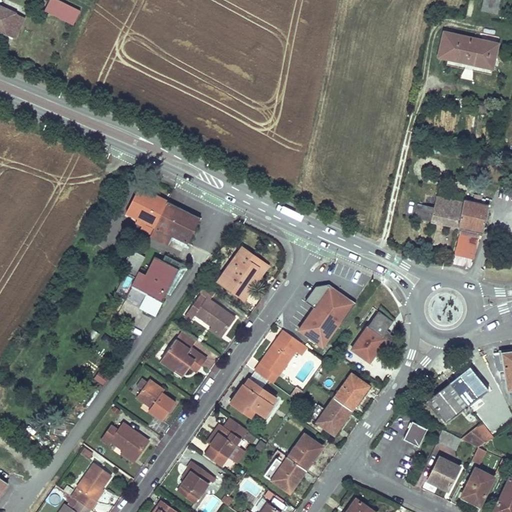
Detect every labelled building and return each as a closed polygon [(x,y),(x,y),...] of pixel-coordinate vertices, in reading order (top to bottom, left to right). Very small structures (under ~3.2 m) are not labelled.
[(80,11),(57,0),(49,0),(45,10),(73,24),(80,11)] [(499,0),(483,0),(482,10),(497,13),(499,0)] [(29,20),(0,5),(0,31),(6,35),(7,34),(20,40),(29,20)] [(498,44),(444,32),(439,57),(492,69),(498,44)] [(476,153),(440,145),(438,152),(474,160),(476,153)] [(155,227),(167,201),(139,187),(126,213),(139,219),(136,223),(143,227),(141,230),(151,235),(155,227)] [(126,194),(122,192),(117,201),(115,200),(112,205),(118,209),(126,194)] [(489,205),(464,200),(464,203),(437,197),(434,208),(424,206),(421,219),(483,232),(489,205)] [(167,201),(155,227),(150,236),(168,246),(173,236),(188,244),(201,218),(167,201)] [(424,206),(419,204),(416,217),(421,219),(424,206)] [(118,209),(112,205),(109,210),(115,214),(118,209)] [(460,233),(455,255),(473,259),(478,237),(460,233)] [(243,247),(219,281),(239,295),(259,267),(249,260),(253,254),(243,247)] [(145,257),(132,250),(124,265),(130,267),(116,294),(117,295),(155,314),(179,268),(156,257),(146,275),(138,271),(145,257)] [(259,267),(239,295),(245,299),(269,265),(253,254),(249,260),(259,267)] [(217,292),(206,284),(200,293),(201,294),(196,301),(185,315),(192,320),(196,314),(212,326),(224,334),(236,318),(211,300),(217,292)] [(328,352),(355,301),(326,286),(299,337),(328,352)] [(378,309),(349,349),(371,365),(392,337),(387,334),(396,322),(378,309)] [(212,326),(210,329),(222,337),(224,334),(212,326)] [(268,352),(261,362),(279,375),(296,351),(301,355),(308,346),(283,328),(273,344),(275,345),(270,353),(268,352)] [(207,359),(191,347),(197,339),(183,329),(164,356),(171,360),(168,365),(175,370),(177,368),(185,374),(191,366),(188,364),(192,359),(202,366),(207,359)] [(502,353),(503,356),(508,390),(511,389),(511,351),(511,352),(502,353)] [(164,356),(161,360),(168,365),(171,360),(164,356)] [(192,359),(188,364),(191,366),(198,371),(202,366),(192,359)] [(471,367),(457,377),(459,381),(473,370),(471,367)] [(101,369),(94,379),(104,386),(111,376),(101,369)] [(457,377),(450,383),(452,386),(468,405),(488,389),(473,370),(459,381),(457,377)] [(351,373),(334,397),(352,409),(360,397),(362,399),(371,387),(351,373)] [(150,379),(139,394),(153,405),(151,406),(149,410),(163,420),(176,402),(163,393),(156,387),(158,384),(150,379)] [(244,384),(239,392),(241,394),(251,380),(249,379),(245,385),(244,384)] [(239,392),(231,402),(242,410),(247,404),(256,410),(265,416),(272,406),(270,405),(265,401),(270,393),(251,380),(241,394),(239,392)] [(450,383),(429,400),(430,402),(452,386),(450,383)] [(158,384),(156,387),(163,393),(165,389),(158,384)] [(452,386),(430,402),(446,422),(462,410),(466,415),(472,411),(468,405),(452,386)] [(270,393),(265,401),(270,405),(276,397),(270,393)] [(139,394),(137,396),(151,406),(153,405),(139,394)] [(334,397),(317,422),(337,435),(345,423),(343,422),(352,409),(334,397)] [(483,403),(478,406),(483,413),(488,409),(483,403)] [(247,404),(242,410),(251,417),(256,410),(247,404)] [(215,439),(210,445),(228,457),(247,429),(231,418),(224,427),(220,424),(215,430),(219,432),(215,439)] [(123,450),(136,458),(148,441),(123,423),(118,430),(111,425),(101,440),(108,445),(111,441),(123,450)] [(426,430),(416,424),(407,442),(418,447),(426,430)] [(442,429),(437,440),(450,447),(456,435),(442,429)] [(305,433),(288,456),(305,468),(310,462),(311,462),(319,452),(316,450),(320,445),(305,433)] [(456,435),(450,447),(456,449),(462,438),(456,435)] [(479,446),(473,458),(481,462),(487,450),(479,446)] [(93,454),(84,448),(80,454),(89,460),(93,454)] [(123,450),(121,453),(133,461),(136,458),(123,450)] [(276,458),(265,474),(287,490),(291,484),(294,487),(302,477),(300,475),(305,468),(288,456),(282,452),(278,458),(276,458)] [(440,456),(428,480),(449,490),(460,466),(440,456)] [(497,470),(504,473),(510,461),(503,458),(497,470)] [(186,479),(181,486),(198,498),(210,481),(213,482),(216,478),(192,461),(188,468),(189,469),(192,470),(186,479)] [(84,492),(78,500),(90,509),(97,500),(95,499),(111,475),(94,463),(77,487),(79,489),(84,492)] [(476,468),(462,496),(480,505),(494,477),(476,468)] [(189,469),(183,477),(186,479),(192,470),(189,469)] [(0,495),(8,484),(0,477),(0,495)] [(511,511),(511,478),(510,477),(494,511),(496,511),(511,511)] [(198,498),(181,486),(178,490),(195,502),(198,498)] [(79,489),(73,497),(78,500),(84,492),(79,489)] [(262,498),(256,507),(261,510),(267,502),(262,498)] [(375,511),(356,498),(349,507),(351,509),(349,511),(375,511)] [(66,504),(59,511),(88,511),(90,509),(78,500),(75,505),(73,509),(66,504)] [(162,500),(153,511),(176,511),(177,511),(162,500)] [(248,511),(247,511),(245,511),(281,511),(267,502),(261,510),(259,511),(248,511)]
